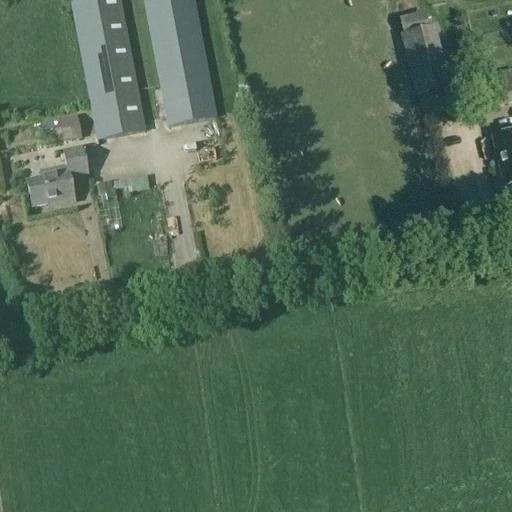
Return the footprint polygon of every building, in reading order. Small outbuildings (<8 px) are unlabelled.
[(98,0),(72,5),(99,143),(145,134),(119,0),(98,0)] [(144,0),(169,129),(216,120),(192,0),(144,0)] [(448,88),(433,29),(402,36),(416,96),(448,88)] [(511,70),(488,77),(490,85),(482,87),(487,110),(511,104),(511,70)] [(82,140),(77,117),(59,121),(64,144),(82,140)] [(511,133),(493,138),(505,186),(511,184),(511,133)] [(32,210),(59,204),(60,208),(74,205),(70,181),(87,177),(82,151),(63,154),(66,169),(59,171),(57,160),(46,162),(48,173),(40,174),(42,181),(27,184),(32,210)]
